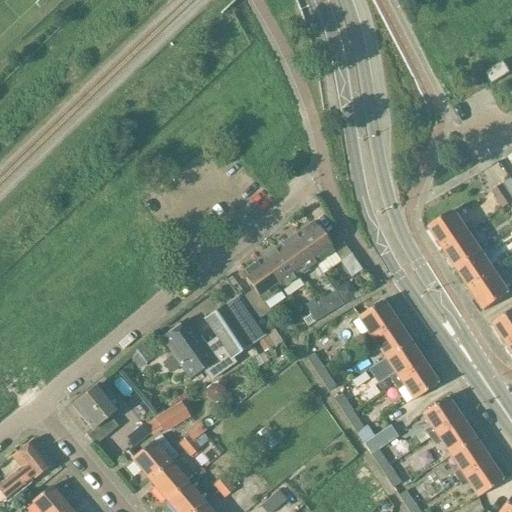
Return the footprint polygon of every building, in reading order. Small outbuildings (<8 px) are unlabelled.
[(509,73),(503,63),(484,74),(491,85),(509,73)] [(502,209),(511,202),(511,180),(511,179),(490,193),(502,209)] [(429,228),(443,249),(473,228),(470,223),(464,227),(454,211),(429,228)] [(312,221),(294,235),(314,264),(332,251),(340,262),(350,255),(335,233),(325,239),(312,221)] [(473,228),(443,249),(456,269),(481,253),(473,240),(478,236),(473,228)] [(276,247),(297,277),(314,264),(294,235),(276,247)] [(259,260),(280,289),(297,277),(276,247),(259,260)] [(456,269),(470,290),(500,270),(497,265),(492,268),(481,253),(456,269)] [(259,260),(241,273),(262,302),(280,289),(259,260)] [(484,311),(509,295),(500,281),(505,277),(500,270),(470,290),(484,311)] [(262,338),(236,298),(204,319),(216,338),(204,347),(186,320),(160,338),(172,356),(162,365),(170,375),(180,367),(188,378),(201,369),(209,380),(234,362),(231,358),(256,342),(264,353),(270,349),(262,338)] [(366,332),(361,335),(365,342),(395,321),(381,301),(356,317),(366,332)] [(325,317),(336,310),(332,303),(321,309),(325,317)] [(270,313),(264,306),(255,313),(260,320),(270,313)] [(321,309),(320,310),(310,316),(314,323),(325,317),(321,309)] [(511,312),(494,324),(507,346),(511,342),(511,312)] [(369,348),(374,344),(384,359),(409,342),(395,321),(365,342),(369,348)] [(282,343),(273,331),(262,338),(270,349),(279,345),(282,343)] [(388,376),(392,383),(423,362),(409,342),(384,359),(393,373),(388,376)] [(143,346),(128,358),(138,370),(153,359),(143,346)] [(313,353),(305,359),(316,375),(324,369),(313,353)] [(437,384),(423,362),(392,383),(396,388),(401,385),(412,400),(437,384)] [(328,393),(336,387),(324,369),(316,375),(328,393)] [(91,429),(92,430),(108,417),(109,416),(118,409),(117,407),(99,385),(72,406),(75,409),(74,414),(77,418),(82,417),(85,422),(91,429)] [(333,400),(343,416),(351,410),(341,395),(333,400)] [(446,398),(421,415),(431,429),(425,433),(430,439),(460,419),(446,398)] [(154,419),(164,434),(189,418),(180,403),(154,419)] [(363,428),(351,410),(343,416),(356,434),(363,444),(392,425),(385,414),(363,428)] [(109,416),(108,417),(92,430),(91,429),(85,434),(94,446),(117,427),(109,416)] [(430,439),(434,445),(439,442),(449,456),(473,439),(460,419),(430,439)] [(363,444),(381,472),(389,467),(378,451),(400,436),(392,425),(363,444)] [(178,445),(183,451),(203,435),(197,429),(189,435),(178,445)] [(201,449),(200,448),(208,442),(203,435),(183,451),(189,458),(201,449)] [(151,442),(131,459),(149,480),(177,456),(161,437),(159,437),(151,443),(151,442)] [(456,480),(487,459),(473,439),(449,456),(458,469),(452,473),(456,480)] [(0,483),(0,487),(9,499),(50,466),(31,441),(12,456),(11,456),(20,468),(0,483)] [(177,456),(149,480),(166,500),(186,484),(169,464),(177,457),(177,456)] [(476,497),(501,480),(487,459),(456,480),(460,486),(466,482),(476,497)] [(393,490),(400,484),(389,467),(381,472),(393,490)] [(213,486),(218,492),(229,484),(223,477),(213,486)] [(187,485),(186,484),(166,500),(176,511),(193,511),(211,497),(195,478),(187,485)] [(234,490),(229,484),(218,492),(223,499),(234,490)] [(48,487),(32,501),(41,511),(62,511),(66,509),(48,487)] [(263,511),(273,511),(286,501),(278,492),(260,508),(263,511)] [(406,492),(397,497),(407,511),(409,511),(416,507),(411,499),(406,492)] [(511,511),(511,493),(497,511),(511,511)] [(209,511),(203,505),(212,498),(211,497),(193,511),(209,511)]
